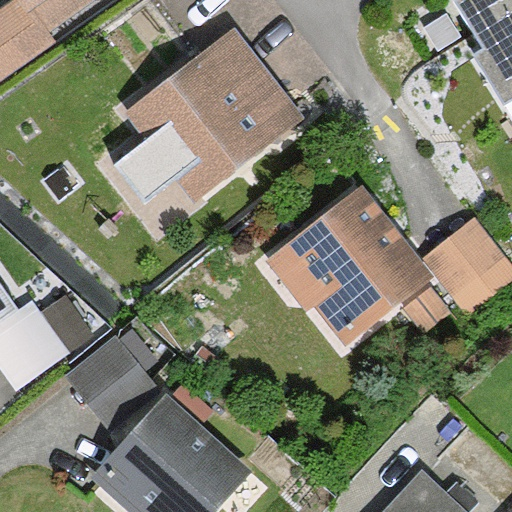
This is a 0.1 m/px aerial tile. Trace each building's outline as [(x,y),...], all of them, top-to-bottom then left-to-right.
[(31,0),(45,20),(75,0),(31,0)] [(511,0),(466,0),(497,47),(485,55),(511,97),(511,96),(511,0)] [(239,28),(134,107),(201,196),(307,117),(239,28)] [(376,181),(278,254),(350,349),(447,277),(376,181)] [(0,273),(0,344),(23,380),(71,350),(40,301),(21,307),(0,273)] [(71,285),(49,301),(76,337),(98,321),(71,285)] [(121,341),(72,370),(89,400),(139,371),(121,341)] [(172,393),(102,474),(145,511),(222,511),(260,469),(172,393)]
